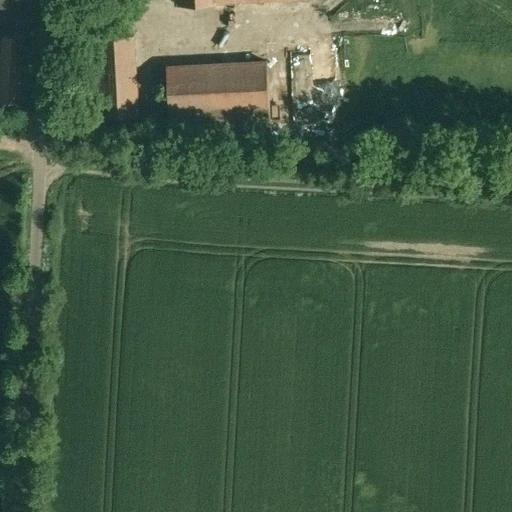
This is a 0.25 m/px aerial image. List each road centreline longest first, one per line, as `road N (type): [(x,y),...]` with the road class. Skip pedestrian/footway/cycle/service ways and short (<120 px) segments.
road 1 (unclassified): [(25,511),(50,0)]
road 2 (track): [(511,200),(42,163)]
